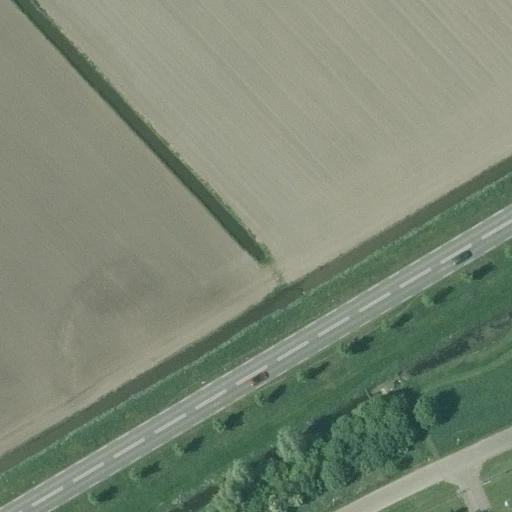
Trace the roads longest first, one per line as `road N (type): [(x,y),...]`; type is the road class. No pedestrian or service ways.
road 1 (primary): [(21,511),(511,221)]
road 2 (unclassified): [(366,511),(511,444)]
